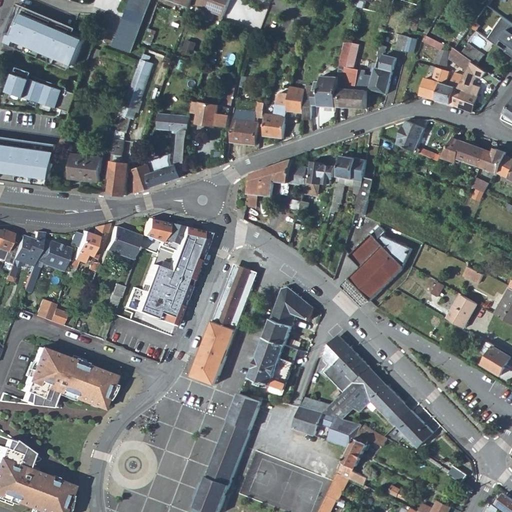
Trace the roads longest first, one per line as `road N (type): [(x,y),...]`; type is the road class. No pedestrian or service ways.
road 1 (residential): [(495,464),(346,303),(273,248)]
road 2 (residential): [(486,126),(401,113),(231,174),(203,199)]
road 3 (residential): [(138,364),(32,326),(17,334),(0,381)]
road 4 (residential): [(273,248),(221,391)]
road 5 (residential): [(181,355),(229,226)]
road 6 (residential): [(0,213),(66,219),(123,207)]
road 7 (residential): [(123,207),(0,195)]
